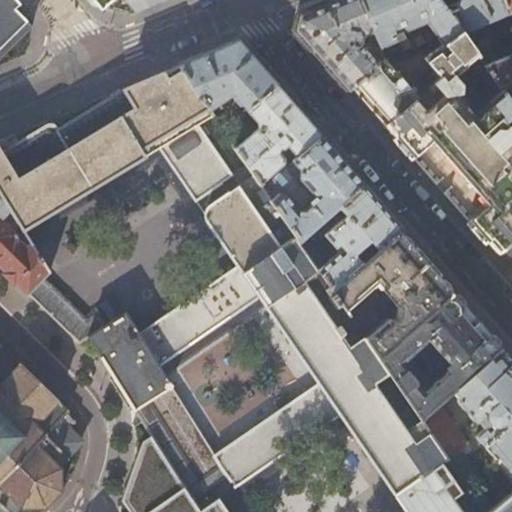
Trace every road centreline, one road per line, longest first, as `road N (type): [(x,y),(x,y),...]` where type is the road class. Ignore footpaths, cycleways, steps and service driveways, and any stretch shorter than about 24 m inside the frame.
road 1 (residential): [(511,314),(245,10)]
road 2 (residential): [(103,54),(245,10)]
